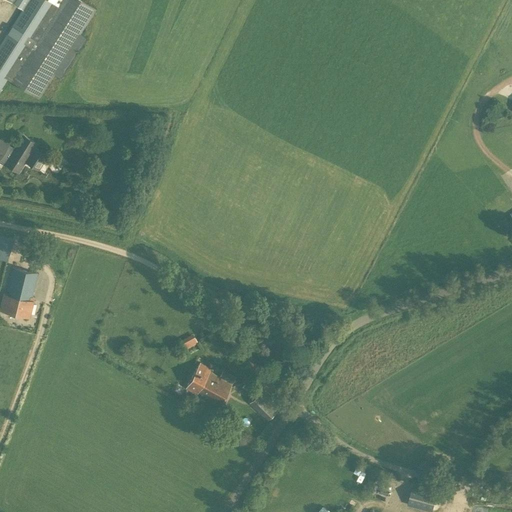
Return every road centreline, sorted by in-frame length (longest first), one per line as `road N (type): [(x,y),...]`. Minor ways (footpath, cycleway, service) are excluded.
road 1 (unclassified): [(226,511),(329,344),(382,313),(511,269)]
road 2 (track): [(0,221),(126,249),(170,275),(293,404)]
